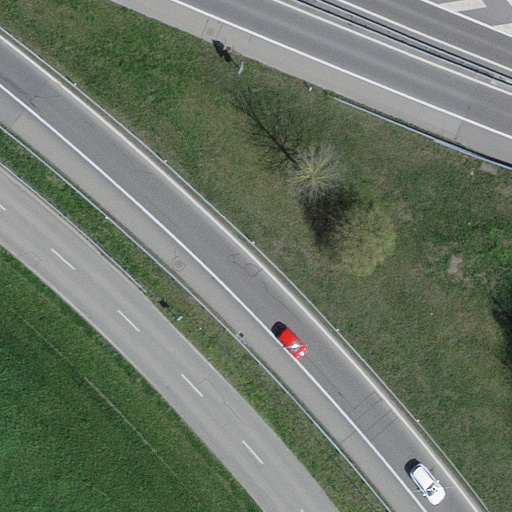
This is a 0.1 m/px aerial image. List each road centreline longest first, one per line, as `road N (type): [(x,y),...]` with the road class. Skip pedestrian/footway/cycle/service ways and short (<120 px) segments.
road 1 (motorway): [(0,61),(285,318),(449,511)]
road 2 (tertiary): [(301,511),(138,331),(0,206)]
road 3 (motorway): [(224,0),(511,115)]
road 4 (motorway): [(511,53),(382,0)]
